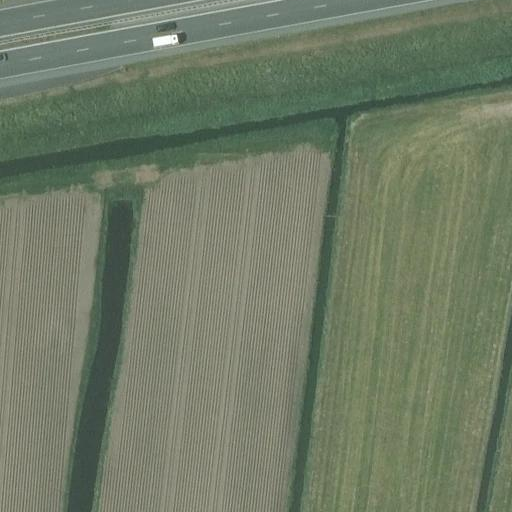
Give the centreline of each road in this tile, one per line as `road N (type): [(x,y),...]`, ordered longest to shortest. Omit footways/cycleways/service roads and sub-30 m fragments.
road 1 (trunk): [(0,66),(363,0)]
road 2 (trunk): [(133,0),(0,24)]
